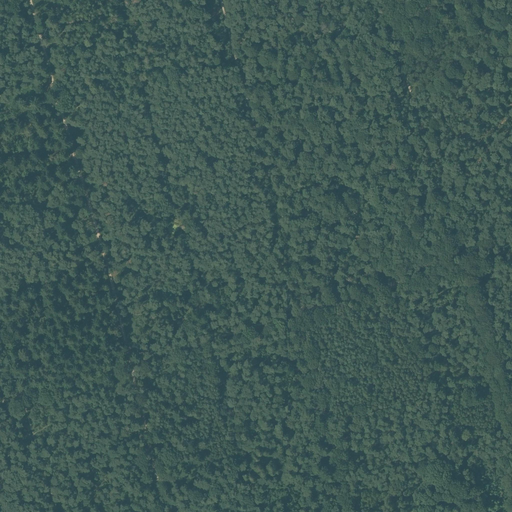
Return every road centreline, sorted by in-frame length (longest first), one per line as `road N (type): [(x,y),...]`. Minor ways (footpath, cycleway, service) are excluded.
road 1 (unknown): [(0,452),(134,382),(206,375),(307,348),(466,282),(511,276)]
road 2 (track): [(511,388),(391,0)]
road 3 (track): [(303,310),(219,0)]
road 4 (track): [(57,96),(129,363)]
road 5 (track): [(511,246),(303,310)]
road 6 (track): [(350,511),(298,312)]
road 7 (track): [(298,312),(129,363)]
road 8 (track): [(129,363),(167,511)]
road 9 (unknown): [(258,511),(239,442),(224,420),(219,369)]
road 10 (track): [(21,396),(59,511)]
